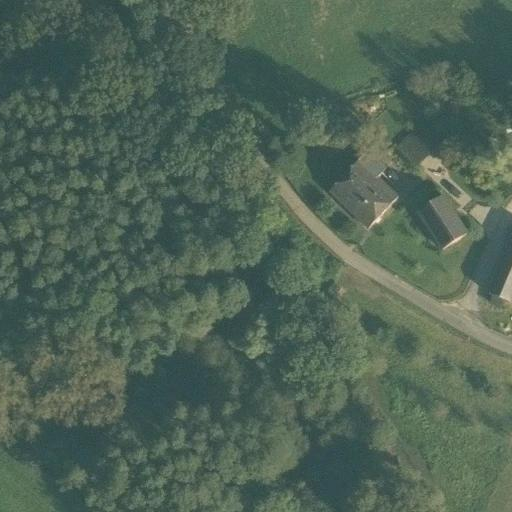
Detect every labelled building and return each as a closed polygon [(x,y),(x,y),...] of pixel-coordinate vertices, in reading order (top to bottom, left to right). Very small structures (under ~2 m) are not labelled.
[(394,150),(413,170),(440,146),(421,125),(394,150)] [(511,138),(499,154),(511,165),(511,164),(511,138)] [(330,193),(368,231),(398,199),(378,179),(387,170),(368,153),(330,193)] [(435,239),(444,253),(469,236),(443,198),(418,214),(434,239),(435,239)] [(511,243),(495,281),(511,288),(511,243)] [(489,296),(507,304),(511,298),(511,288),(495,281),(489,296)]
